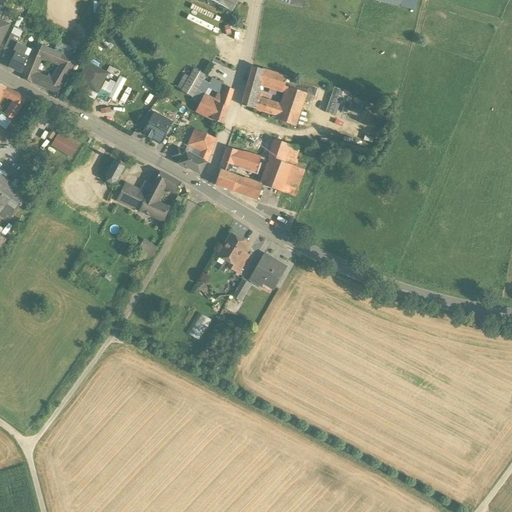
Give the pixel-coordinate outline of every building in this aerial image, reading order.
[(213,0),(212,2),(232,11),(237,1),(234,0),(213,0)] [(13,29),(3,50),(11,54),(19,38),(22,33),(13,29)] [(70,49),(56,43),(53,52),(61,55),(56,65),(58,66),(52,76),(49,75),(47,79),(42,77),(39,86),(57,94),(75,61),(67,57),(70,49)] [(15,52),(24,56),(27,49),(17,44),(13,51),(15,52)] [(36,45),(34,51),(32,55),(40,58),(40,59),(56,65),(61,55),(53,52),(36,45)] [(193,51),(183,45),(178,53),(188,59),(190,57),(192,58),(194,55),(191,54),(193,51)] [(24,56),(15,52),(8,67),(20,73),(21,73),(25,75),(32,55),(34,51),(31,49),(28,55),(27,57),(24,56)] [(25,75),(22,79),(31,83),(35,73),(40,59),(40,58),(32,55),(25,75)] [(106,75),(89,65),(86,70),(84,69),(77,82),(84,86),(83,89),(87,92),(89,89),(96,93),(106,75)] [(262,70),(252,67),(248,81),(258,84),(258,83),(262,70)] [(193,70),(181,91),(192,98),(204,76),(193,70)] [(287,78),(262,70),(258,83),(283,90),(286,79),(287,78)] [(42,77),(35,73),(31,83),(39,86),(42,77)] [(308,87),(286,79),(283,90),(286,91),(287,88),(306,94),(309,95),(309,93),(306,92),(308,87)] [(226,87),(213,80),(211,84),(210,83),(207,88),(222,96),(226,87)] [(258,84),(248,81),(246,89),(256,92),(258,84)] [(233,90),(226,87),(222,96),(230,100),(233,90)] [(317,90),(308,87),(306,92),(309,93),(309,95),(315,97),(317,90)] [(13,92),(6,88),(2,93),(1,95),(8,99),(11,95),(13,92)] [(306,94),(287,88),(286,91),(280,107),(277,117),(276,120),(295,127),(306,94)] [(274,105),(254,98),(256,92),(246,89),(241,105),(263,112),(271,115),(274,105)] [(26,99),(17,94),(15,98),(15,100),(18,102),(17,104),(14,102),(12,104),(20,109),(26,99)] [(160,96),(156,101),(167,108),(171,102),(160,96)] [(218,104),(203,96),(195,112),(212,121),(222,124),(227,108),(218,104)] [(230,100),(222,96),(218,104),(227,108),(230,100)] [(20,109),(12,104),(4,115),(7,117),(12,120),(20,109)] [(280,107),(274,105),(271,115),(277,117),(280,107)] [(149,111),(139,124),(146,128),(154,114),(149,111)] [(4,115),(0,112),(0,127),(5,131),(12,120),(7,117),(4,115)] [(271,115),(263,112),(263,116),(276,120),(277,117),(271,115)] [(163,119),(154,114),(146,128),(143,134),(159,143),(164,135),(166,134),(169,130),(168,127),(169,126),(162,122),(163,119)] [(207,135),(196,129),(185,153),(205,163),(212,148),(203,142),(207,135)] [(290,146),(274,140),(268,157),(284,163),(290,146)] [(297,148),(290,146),(284,163),(291,165),(291,166),(296,167),(298,163),(297,148)] [(185,153),(177,148),(173,156),(180,160),(185,153)] [(236,151),(227,148),(222,162),(231,166),(231,165),(236,151)] [(260,158),(236,151),(231,165),(245,170),(243,175),(254,179),(255,176),(260,158)] [(205,163),(185,153),(180,160),(178,164),(199,175),(205,163)] [(284,163),(268,157),(268,158),(269,159),(260,184),(262,185),(262,186),(281,192),(282,190),(284,184),(291,166),(291,165),(284,163)] [(117,161),(115,159),(106,176),(106,181),(106,182),(111,184),(112,184),(116,182),(125,165),(122,164),(123,164),(117,161)] [(231,166),(222,162),(220,170),(229,174),(231,166)] [(296,167),(291,166),(284,184),(298,188),(304,171),(296,167)] [(229,174),(220,170),(216,183),(215,182),(214,184),(215,184),(215,185),(238,194),(243,179),(229,174)] [(181,184),(160,172),(155,181),(152,186),(160,190),(163,185),(177,192),(181,184)] [(0,173),(0,214),(7,205),(15,211),(23,201),(23,200),(25,197),(17,191),(17,190),(11,186),(4,180),(6,178),(0,173)] [(17,178),(11,186),(17,190),(17,191),(25,197),(31,189),(17,178)] [(260,184),(244,178),(243,179),(238,194),(257,201),(262,186),(262,185),(260,184)] [(152,186),(144,182),(140,191),(147,195),(152,186)] [(118,200),(139,211),(147,195),(140,191),(126,184),(118,200)] [(298,188),(284,184),(282,190),(296,194),(298,188)] [(168,209),(154,202),(160,190),(152,186),(147,195),(139,211),(163,222),(168,209)] [(175,202),(168,214),(168,216),(171,217),(172,216),(175,217),(185,201),(180,198),(177,203),(175,202)] [(7,205),(0,214),(6,219),(11,212),(13,214),(15,211),(7,205)] [(0,261),(11,243),(0,235),(0,261)] [(246,244),(231,236),(221,253),(227,257),(226,260),(231,263),(234,265),(238,258),(246,244)] [(154,237),(150,244),(143,240),(138,249),(145,253),(152,257),(157,248),(160,242),(154,237)] [(145,253),(138,249),(135,254),(142,258),(145,253)] [(275,264),(264,257),(250,280),(260,286),(264,281),(274,286),(285,268),(276,262),(275,264)] [(245,262),(238,258),(234,265),(231,263),(228,268),(238,273),(245,262)] [(241,281),(232,296),(240,301),(249,285),(241,281)]
